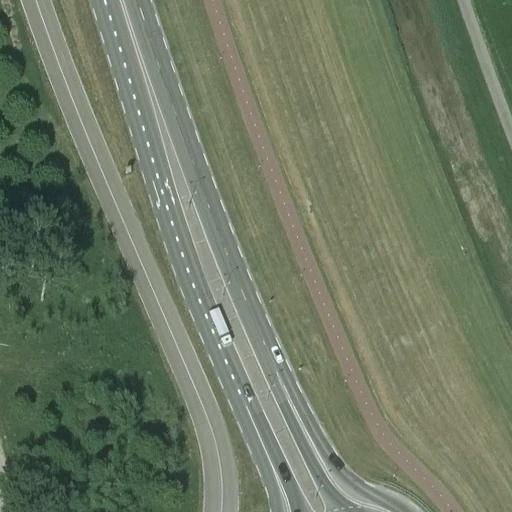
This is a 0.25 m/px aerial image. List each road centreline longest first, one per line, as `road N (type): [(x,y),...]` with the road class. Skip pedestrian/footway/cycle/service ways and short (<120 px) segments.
road 1 (secondary): [(403,511),(359,496),(330,463),(268,352)]
road 2 (secondary): [(172,163),(182,220),(234,367)]
road 3 (secondary): [(268,352),(205,204),(172,163)]
road 4 (secondary): [(341,511),(274,383),(268,352)]
road 5 (secondary): [(172,163),(121,0)]
road 6 (secondary): [(234,367),(300,511)]
road 7 (secondary): [(234,367),(235,396),(278,511)]
road 8 (unclassified): [(511,137),(462,0)]
